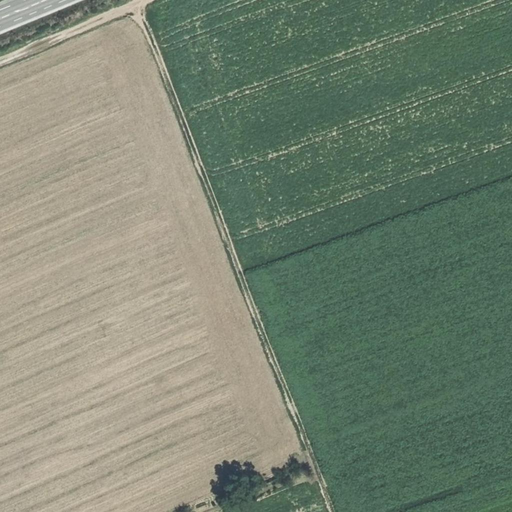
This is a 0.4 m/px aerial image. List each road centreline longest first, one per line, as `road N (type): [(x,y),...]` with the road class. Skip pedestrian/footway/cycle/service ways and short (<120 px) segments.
road 1 (track): [(334,511),(138,8)]
road 2 (track): [(0,64),(138,8)]
